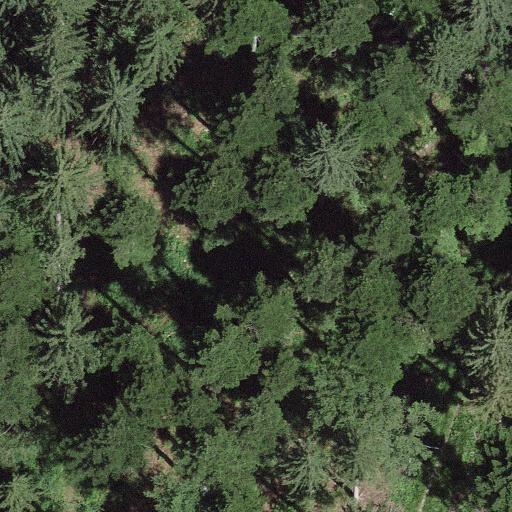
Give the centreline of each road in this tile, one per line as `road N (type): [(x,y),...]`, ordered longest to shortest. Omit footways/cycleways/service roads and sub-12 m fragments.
road 1 (track): [(65,26),(69,511)]
road 2 (track): [(511,91),(65,26),(52,0)]
